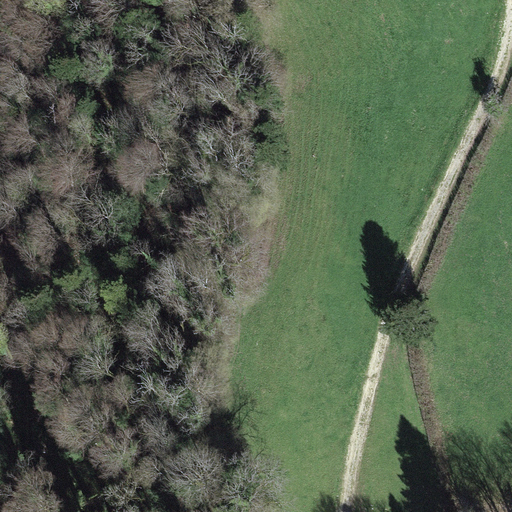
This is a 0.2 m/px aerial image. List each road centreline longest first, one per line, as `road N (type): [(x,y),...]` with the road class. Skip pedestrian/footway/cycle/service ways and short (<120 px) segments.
road 1 (track): [(511,3),(496,81),(392,310),(343,511)]
road 2 (track): [(100,0),(135,96),(136,378),(150,511)]
